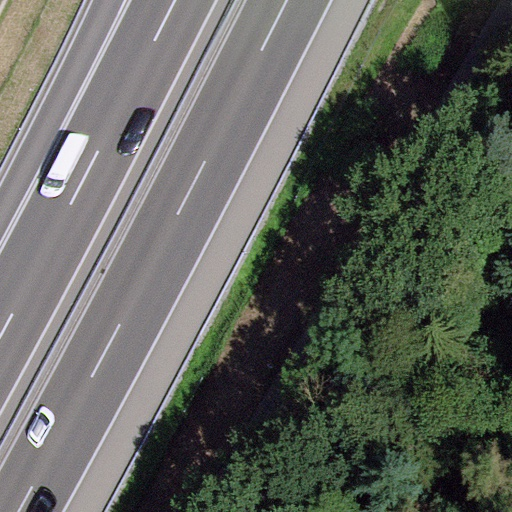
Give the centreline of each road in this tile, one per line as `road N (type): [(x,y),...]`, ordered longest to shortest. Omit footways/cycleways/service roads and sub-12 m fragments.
road 1 (motorway): [(19,511),(287,0)]
road 2 (unclassified): [(511,38),(227,511)]
road 3 (motorway): [(94,160),(0,338)]
road 4 (motorway): [(176,0),(94,160)]
road 5 (motorway): [(137,0),(94,160)]
